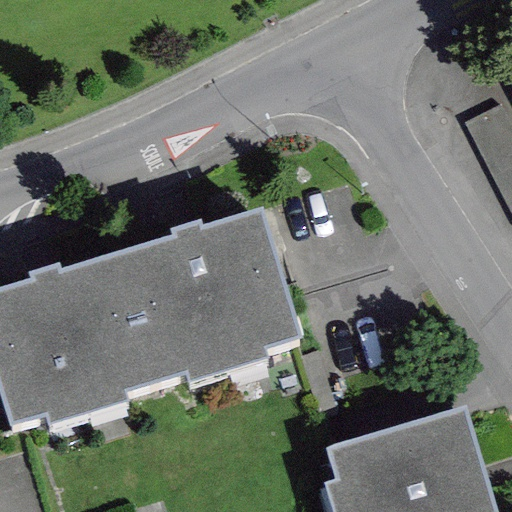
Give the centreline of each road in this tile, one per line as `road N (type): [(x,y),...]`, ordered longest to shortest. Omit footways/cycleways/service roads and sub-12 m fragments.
road 1 (residential): [(0,189),(135,143),(336,49)]
road 2 (residential): [(336,49),(511,326)]
